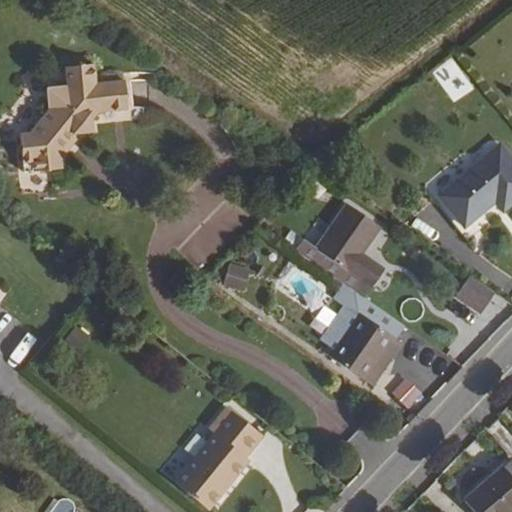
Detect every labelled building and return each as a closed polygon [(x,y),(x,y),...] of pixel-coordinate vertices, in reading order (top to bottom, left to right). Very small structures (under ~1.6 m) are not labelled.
[(53,112),(31,133),(23,134),(25,168),(63,166),(62,147),(79,138),(96,138),(95,119),(133,118),(132,89),(103,89),(102,70),(74,72),(75,92),(60,88),(52,99),(53,112)] [(511,199),(511,163),(496,144),(465,170),(434,194),(459,225),(490,200),(498,210),(511,199)] [(349,206),(316,251),(308,245),(301,256),(332,278),(344,286),(363,300),(384,270),(362,255),(381,229),(349,206)] [(222,285),(245,291),(250,269),(228,263),(222,285)] [(455,295),(480,313),(494,294),(469,277),(455,295)] [(344,286),(332,278),(323,291),(334,299),(310,332),(323,341),(317,349),(330,358),(366,384),(398,341),(406,330),(363,300),(344,286)] [(366,384),(373,389),(405,346),(398,341),(366,384)] [(407,376),(389,391),(406,410),(423,395),(407,376)] [(251,457),(248,455),(264,434),(228,406),(211,426),(216,430),(175,481),(209,508),(251,457)] [(472,501),(470,504),(477,511),(511,511),(511,472),(509,468),(497,479),(494,474),(468,497),(472,501)]
